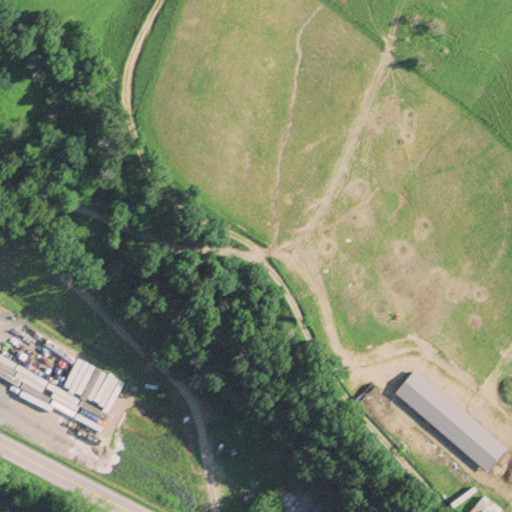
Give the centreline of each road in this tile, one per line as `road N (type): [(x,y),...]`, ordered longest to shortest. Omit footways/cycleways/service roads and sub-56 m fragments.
road 1 (track): [(213,495),(171,492),(0,411)]
road 2 (primary): [(127,511),(0,442)]
